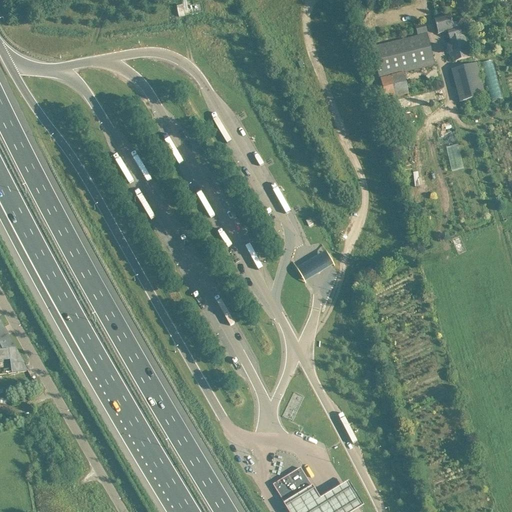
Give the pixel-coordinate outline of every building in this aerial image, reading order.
[(459,22),(453,24),(451,15),(434,20),(438,35),(447,32),(450,40),(449,41),(455,62),(470,58),(467,49),(475,47),(472,36),(464,39),(464,37),(469,36),(466,26),(461,28),(459,22)] [(368,49),(370,59),(375,81),(381,79),(386,101),(441,87),(425,24),(415,26),(418,37),(368,49)] [(486,97),(478,64),(452,71),(460,103),(486,97)] [(414,132),(409,114),(389,120),(394,137),(414,132)] [(182,174),(190,170),(176,145),(168,150),(182,174)] [(113,156),(128,186),(135,182),(120,153),(113,156)] [(206,161),(199,165),(211,190),(218,186),(206,161)] [(164,194),(146,164),(140,168),(157,198),(164,194)] [(312,218),(305,221),(307,227),(314,225),(312,218)] [(167,251),(174,247),(161,220),(154,224),(167,251)] [(225,226),(218,228),(227,255),(234,252),(225,226)] [(252,255),(257,253),(249,239),(244,241),(252,255)] [(309,262),(297,269),(305,283),(316,276),(332,267),(324,253),(309,262)] [(246,263),(239,267),(252,294),(259,290),(246,263)] [(0,320),(0,345),(3,350),(6,350),(16,349),(1,321),(0,320)] [(16,349),(6,350),(7,357),(19,356),(19,354),(16,349)] [(273,485),(286,507),(314,490),(300,468),(273,485)] [(322,503),(314,490),(286,507),(288,511),(361,511),(366,509),(351,484),(337,493),(322,503)]
